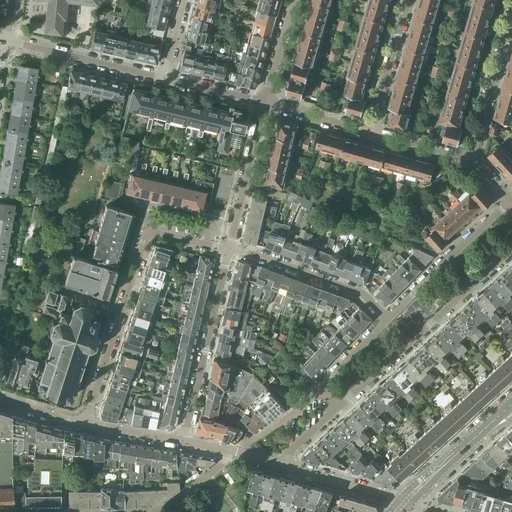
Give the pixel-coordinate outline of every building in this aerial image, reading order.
[(47,0),(44,32),(60,33),(62,18),(65,18),(67,1),(97,4),(97,0),(47,0)] [(197,0),(196,6),(212,10),(216,11),(217,6),(214,5),(215,0),(197,0)] [(264,0),(259,0),(257,10),(274,15),(276,10),(277,9),(278,6),(277,5),(278,4),(264,0)] [(311,1),(306,16),(327,22),(331,6),(311,1)] [(368,1),(363,16),(384,22),(388,7),(368,1)] [(419,2),(414,17),(434,23),(438,8),(419,2)] [(473,2),(469,17),(489,22),(493,7),(473,2)] [(151,3),(149,14),(166,18),(167,17),(168,13),(167,12),(168,9),(169,8),(151,3)] [(233,15),(238,17),(241,5),(237,4),(235,4),(233,15)] [(193,16),(193,17),(209,21),(210,21),(215,23),(218,12),(216,11),(212,10),(196,6),(195,11),(194,11),(192,15),(193,16)] [(257,10),(254,21),(271,26),(273,21),(274,21),(275,16),(274,16),(274,15),(257,10)] [(166,18),(149,14),(146,25),(163,29),(164,24),(166,24),(167,20),(165,19),(166,18)] [(234,28),(236,28),(238,17),(233,15),(230,27),(234,28)] [(306,16),(302,31),(323,37),(327,22),(306,16)] [(363,16),(359,32),(379,38),(384,22),(363,16)] [(191,23),(190,28),(206,32),(209,21),(193,17),(193,18),(192,18),(191,22),(191,23)] [(414,17),(410,32),(430,38),(434,23),(414,17)] [(469,17),(465,32),(485,37),(489,22),(469,17)] [(251,33),(252,33),(268,37),(268,36),(269,36),(271,31),(270,31),(271,26),(254,21),(251,33)] [(152,28),(152,33),(151,34),(162,37),(164,31),(152,28)] [(209,33),(206,32),(190,28),(189,32),(188,32),(187,37),(188,38),(187,38),(203,43),(205,36),(208,36),(209,33)] [(100,50),(101,51),(105,33),(94,31),(90,47),(91,48),(91,49),(95,50),(96,49),(100,50)] [(302,31),(298,46),(318,52),(323,37),(302,31)] [(359,32),(355,47),(375,53),(379,38),(359,32)] [(410,32),(406,47),(425,53),(430,38),(410,32)] [(465,32),(461,47),(480,52),(485,37),(465,32)] [(83,33),(80,42),(88,44),(91,36),(83,33)] [(111,53),(112,53),(116,36),(105,33),(101,51),(102,50),(105,51),(106,53),(110,54),(111,53)] [(252,33),(249,43),(265,48),(266,44),(267,43),(269,39),(268,38),(268,37),(252,33)] [(122,55),(122,56),(127,39),(116,36),(112,53),(113,53),(113,54),(117,55),(118,54),(122,55)] [(133,58),(133,59),(138,41),(127,39),(122,56),(123,55),(127,56),(128,58),(132,59),(133,58)] [(144,60),(144,61),(149,44),(138,41),(133,59),(134,58),(135,60),(139,60),(140,59),(144,60)] [(249,43),(246,54),(263,58),(265,53),(264,52),(265,48),(249,43)] [(149,44),(144,61),(145,61),(149,62),(149,63),(153,64),(154,63),(156,63),(160,46),(149,44)] [(189,52),(190,46),(189,46),(185,45),(183,51),(179,69),(184,70),(184,71),(190,73),(194,56),(195,54),(189,52)] [(293,61),(295,62),(314,67),(318,52),(298,46),(293,61)] [(355,47),(350,62),(371,68),(375,53),(355,47)] [(406,47),(401,62),(421,68),(425,53),(406,47)] [(461,47),(456,62),(476,67),(480,52),(461,47)] [(216,61),(211,78),(216,79),(217,78),(222,79),(226,64),(227,64),(226,63),(228,56),(226,56),(217,53),(215,61),(216,61)] [(246,54),(244,64),(259,68),(260,64),(261,64),(263,58),(246,54)] [(196,73),(201,74),(205,58),(194,56),(190,73),(195,74),(196,73)] [(205,76),(211,78),(216,61),(215,61),(205,58),(201,74),(205,75),(205,76)] [(290,78),(290,79),(307,83),(309,84),(314,67),(295,62),(290,78)] [(348,76),(347,78),(366,83),(371,68),(350,62),(346,76),(348,76)] [(401,62),(397,77),(417,83),(421,68),(401,62)] [(456,62),(452,77),(472,82),(476,67),(456,62)] [(239,63),(236,73),(257,79),(259,74),(258,73),(259,68),(244,64),(239,63)] [(18,65),(10,112),(30,115),(31,108),(33,108),(34,107),(31,106),(33,95),(36,95),(36,94),(33,93),(36,76),(39,76),(39,75),(36,75),(37,68),(23,66),(23,65),(21,65),(18,65)] [(71,88),(78,90),(82,72),(81,73),(80,71),(76,70),(75,71),(70,70),(67,87),(66,89),(70,90),(71,88)] [(227,81),(229,82),(246,86),(254,88),(255,85),(256,85),(257,79),(236,73),(233,72),(232,72),(230,71),(229,73),(227,73),(227,75),(228,76),(227,80),(227,81)] [(78,90),(89,92),(93,75),(92,75),(88,74),(87,73),(83,72),(82,73),(82,72),(78,90)] [(511,73),(507,72),(502,87),(511,89),(511,73)] [(89,92),(100,95),(104,77),(103,78),(99,77),(98,75),(94,75),(93,76),(93,75),(89,92)] [(100,95),(110,97),(114,80),(113,80),(113,79),(109,78),(108,79),(104,78),(104,77),(100,95)] [(397,77),(393,93),(412,98),(417,83),(397,77)] [(452,77),(448,92),(467,97),(472,82),(452,77)] [(347,94),(362,99),(366,83),(347,78),(343,93),(347,94)] [(307,83),(290,79),(289,84),(287,84),(286,88),(287,90),(286,94),(285,93),(285,94),(286,94),(286,96),(287,95),(291,96),(291,98),(295,99),(297,97),(301,98),(301,100),(302,99),(307,83)] [(114,80),(110,97),(122,100),(125,85),(125,83),(120,82),(120,81),(116,80),(115,81),(114,80)] [(228,110),(138,89),(139,87),(138,86),(138,87),(134,86),(134,84),(133,84),(133,87),(127,109),(218,130),(216,138),(220,139),(217,150),(226,153),(230,135),(235,136),(236,130),(243,132),(245,120),(245,119),(245,120),(239,119),(241,111),(233,109),(233,107),(232,107),(229,106),(228,110)] [(62,86),(62,88),(51,138),(44,165),(35,202),(39,204),(41,198),(49,166),(55,139),(63,104),(66,89),(67,87),(62,86)] [(511,89),(502,87),(498,102),(511,106),(511,89)] [(448,92),(443,107),(463,112),(467,97),(448,92)] [(388,108),(392,109),(411,114),(408,113),(412,98),(393,93),(388,108)] [(362,99),(347,94),(342,111),(361,117),(366,100),(362,99)] [(511,106),(498,102),(494,118),(511,122),(511,106)] [(439,122),(444,123),(459,127),(463,112),(443,107),(439,122)] [(411,114),(392,109),(387,125),(406,131),(411,114)] [(30,115),(10,112),(0,173),(0,192),(2,193),(16,195),(24,197),(24,194),(16,193),(17,189),(20,189),(20,188),(17,187),(20,171),(23,171),(23,170),(21,169),(21,165),(26,166),(26,164),(22,163),(23,157),(25,158),(25,156),(23,156),(26,139),(28,140),(28,138),(26,138),(28,126),(30,126),(31,124),(28,124),(30,115)] [(279,120),(275,137),(294,141),(298,125),(279,120)] [(444,123),(439,140),(458,145),(461,145),(462,141),(459,139),(462,129),(459,127),(444,123)] [(491,125),(489,134),(492,137),(497,136),(499,127),(496,124),(491,125)] [(427,137),(432,138),(434,133),(429,132),(430,130),(424,128),(422,135),(428,136),(427,137)] [(316,148),(328,152),(333,135),(321,131),(316,148)] [(328,152),(340,155),(345,138),(333,135),(328,152)] [(274,136),(270,152),(291,156),(294,141),(275,137),(274,136)] [(340,155),(361,161),(366,144),(345,138),(340,155)] [(495,164),(499,168),(511,157),(511,155),(511,142),(504,149),(500,145),(496,148),(494,147),(491,150),(492,152),(490,154),(490,157),(491,159),(490,161),(493,164),(495,164)] [(361,161),(381,167),(386,150),(366,144),(361,161)] [(381,167),(393,170),(398,153),(386,150),(381,167)] [(267,167),(268,167),(287,172),(291,156),(270,152),(267,167)] [(393,170),(405,174),(410,157),(398,153),(393,170)] [(511,155),(511,157),(499,168),(503,172),(502,174),(505,177),(507,177),(509,178),(511,178),(511,155)] [(405,174),(417,177),(422,160),(410,157),(405,174)] [(422,160),(417,177),(430,181),(434,164),(422,160)] [(264,184),(283,188),(286,176),(287,172),(268,167),(267,173),(266,177),(264,184)] [(461,172),(460,178),(468,182),(471,177),(471,178),(472,177),(471,176),(466,173),(465,172),(464,173),(461,172)] [(134,195),(136,196),(141,175),(131,173),(126,193),(130,194),(134,195)] [(145,198),(147,198),(152,178),(141,175),(136,196),(140,197),(140,196),(145,198)] [(155,200),(157,201),(162,180),(152,178),(147,198),(151,199),(155,200)] [(196,178),(194,188),(189,208),(192,209),(198,210),(198,211),(202,212),(205,200),(204,200),(205,198),(205,197),(205,195),(206,195),(206,194),(206,191),(207,191),(211,192),(213,183),(196,178)] [(105,196),(113,198),(117,199),(121,183),(109,180),(105,196)] [(166,203),(168,203),(173,183),(162,180),(157,201),(161,202),(161,201),(166,203)] [(470,194),(469,194),(484,209),(493,200),(476,182),(472,185),(475,188),(477,187),(479,189),(472,196),(470,194)] [(176,205),(178,206),(183,185),(173,183),(168,203),(172,204),(176,205)] [(187,208),(189,208),(194,188),(183,185),(178,206),(182,207),(182,206),(187,208)] [(299,205),(306,209),(309,210),(313,202),(289,191),(288,193),(277,191),(263,188),(261,196),(272,199),(273,196),(283,198),(291,202),(292,202),(299,205)] [(469,194),(460,202),(472,215),(481,207),(483,209),(484,209),(469,194)] [(253,197),(250,208),(265,211),(267,200),(261,198),(253,197)] [(0,294),(2,294),(2,293),(0,292),(0,290),(2,276),(5,276),(5,275),(3,275),(5,262),(7,263),(7,261),(5,261),(8,244),(10,245),(10,243),(8,243),(10,231),(12,231),(13,230),(10,229),(13,213),(16,213),(16,211),(13,211),(15,205),(0,202),(0,201),(0,294)] [(292,202),(291,206),(290,208),(297,211),(299,205),(292,202)] [(460,202),(451,211),(463,224),(472,215),(460,202)] [(106,205),(105,206),(97,231),(93,229),(89,241),(95,243),(91,256),(88,255),(86,260),(79,258),(85,239),(79,237),(75,249),(71,248),(68,256),(72,258),(64,282),(107,296),(116,269),(133,214),(106,205)] [(38,207),(34,206),(22,252),(27,253),(38,207)] [(250,208),(248,219),(262,222),(265,211),(250,208)] [(310,221),(311,218),(312,216),(314,212),(309,210),(306,209),(304,213),(308,215),(306,219),(310,221)] [(451,211),(442,219),(454,232),(463,224),(451,211)] [(248,219),(245,230),(259,234),(262,222),(248,219)] [(432,228),(434,230),(445,241),(454,232),(442,219),(432,228)] [(280,229),(273,250),(280,252),(289,229),(290,228),(290,226),(283,223),(282,225),(280,229)] [(265,247),(273,250),(280,229),(273,226),(271,232),(268,240),(265,247)] [(357,237),(358,237),(360,231),(352,228),(350,234),(357,237)] [(280,252),(288,255),(294,240),(290,239),(294,231),(289,229),(280,252)] [(288,255),(296,258),(304,235),(306,231),(301,229),(299,236),(296,235),(294,240),(288,255)] [(445,241),(434,230),(429,235),(424,229),(420,233),(437,252),(447,243),(445,241)] [(259,234),(245,230),(242,242),(257,245),(259,234)] [(358,237),(365,240),(367,234),(360,231),(358,237)] [(367,234),(365,240),(372,243),(374,237),(367,234)] [(296,258),(303,261),(311,238),(308,237),(304,235),(296,258)] [(303,261),(311,264),(318,243),(314,242),(315,239),(311,238),(303,261)] [(326,269),(335,246),(335,245),(332,244),(334,240),(329,238),(327,244),(319,267),(326,269)] [(319,241),(318,243),(311,264),(319,267),(327,244),(319,241)] [(326,269),(334,272),(340,257),(343,250),(345,245),(341,243),(339,248),(335,246),(326,269)] [(151,256),(167,261),(170,254),(174,255),(175,255),(176,250),(171,249),(155,245),(151,256)] [(397,257),(403,263),(416,275),(421,269),(433,257),(416,249),(405,260),(400,255),(397,257)] [(334,272),(342,275),(348,259),(343,258),(346,251),(343,250),(340,257),(334,272)] [(342,275),(349,278),(358,256),(360,251),(356,250),(352,261),(348,259),(342,275)] [(183,267),(187,268),(189,269),(189,268),(192,258),(193,254),(186,252),(183,267)] [(151,256),(149,264),(175,273),(176,273),(177,270),(172,269),(172,268),(166,266),(167,261),(151,256)] [(189,268),(196,270),(210,273),(214,259),(199,256),(198,259),(192,258),(189,268)] [(349,278),(357,281),(363,265),(366,258),(358,256),(349,278)] [(363,265),(357,281),(363,283),(365,284),(370,271),(374,261),(370,259),(367,267),(363,265)] [(392,259),(390,261),(410,281),(416,275),(403,263),(400,266),(392,259)] [(259,275),(261,267),(257,266),(257,269),(253,269),(251,269),(252,265),(238,261),(236,269),(249,273),(255,274),(259,275)] [(386,270),(386,271),(387,270),(404,287),(410,281),(390,261),(389,262),(392,264),(386,270)] [(149,264),(146,273),(162,279),(163,274),(173,277),(175,273),(149,264)] [(258,278),(257,282),(255,290),(253,290),(252,294),(256,295),(257,290),(262,291),(269,270),(262,267),(261,267),(259,275),(258,278)] [(236,269),(234,277),(248,280),(249,277),(255,278),(255,277),(258,278),(259,275),(255,274),(249,273),(236,269)] [(511,272),(509,269),(501,276),(511,288),(511,272)] [(188,272),(188,276),(208,281),(210,273),(196,270),(195,274),(188,272)] [(266,305),(266,303),(277,272),(269,270),(262,291),(262,292),(265,293),(262,303),(266,305)] [(379,272),(377,273),(398,293),(404,287),(387,270),(386,271),(382,275),(379,272)] [(370,271),(365,284),(366,285),(375,276),(377,274),(370,271)] [(275,290),(279,291),(284,275),(277,272),(266,303),(270,304),(272,298),(275,291),(275,290)] [(162,279),(146,273),(143,281),(166,289),(168,289),(169,286),(166,285),(166,283),(167,280),(162,279)] [(383,284),(379,287),(392,299),(398,293),(377,273),(377,274),(375,276),(383,284)] [(279,313),(281,309),(292,278),(284,275),(279,291),(273,306),(274,306),(272,311),(279,313)] [(192,282),(192,285),(207,289),(208,281),(188,276),(187,280),(192,282)] [(511,296),(510,294),(511,291),(511,288),(501,276),(492,284),(511,305),(511,296)] [(234,277),(232,285),(247,289),(247,288),(250,289),(249,293),(250,294),(249,295),(251,296),(252,294),(253,290),(255,290),(257,282),(250,281),(248,280),(234,277)] [(281,309),(288,311),(299,281),(292,278),(281,309)] [(143,281),(141,290),(162,296),(164,297),(166,289),(143,281)] [(295,304),(299,306),(307,284),(299,281),(288,311),(292,313),(295,304)] [(185,286),(184,292),(205,297),(207,289),(192,285),(186,284),(185,286)] [(301,315),(304,317),(314,286),(307,284),(299,306),(304,307),(301,315)] [(509,311),(511,308),(511,305),(492,284),(484,292),(497,306),(501,302),(509,311)] [(230,294),(227,305),(231,306),(242,308),(242,306),(244,299),(250,301),(251,296),(249,295),(250,294),(249,293),(250,289),(247,288),(247,289),(232,285),(230,293),(230,294)] [(392,299),(379,287),(376,285),(374,288),(372,286),(369,289),(386,305),(392,299)] [(310,310),(315,311),(323,290),(314,286),(304,317),(308,318),(310,311),(310,310)] [(43,361),(38,374),(37,379),(36,379),(36,380),(38,381),(39,381),(39,382),(38,384),(36,383),(36,384),(37,385),(37,387),(36,388),(37,389),(38,388),(40,390),(40,392),(41,392),(41,391),(44,390),(44,391),(44,393),(43,393),(43,394),(45,394),(62,399),(62,401),(64,400),(63,399),(64,396),(65,396),(67,397),(71,395),(71,393),(71,392),(73,392),(73,394),(74,395),(74,393),(75,393),(76,393),(77,392),(75,391),(78,382),(80,383),(80,381),(79,381),(81,372),(83,372),(84,371),(82,370),(84,362),(86,362),(87,361),(85,360),(88,351),(89,352),(95,350),(96,348),(94,347),(97,338),(99,337),(99,336),(97,336),(95,332),(96,331),(95,331),(98,323),(100,323),(100,321),(97,322),(94,318),(95,317),(94,316),(93,318),(89,319),(91,313),(93,313),(93,312),(91,312),(87,306),(89,304),(88,304),(86,305),(80,303),(80,301),(78,301),(71,299),(71,298),(72,298),(72,297),(71,297),(62,295),(61,293),(60,294),(61,295),(47,290),(44,302),(46,302),(42,314),(57,320),(53,322),(51,320),(50,321),(52,323),(49,332),(47,332),(47,334),(50,339),(51,340),(51,339),(52,339),(49,348),(47,348),(47,349),(49,349),(46,358),(45,358),(44,358),(43,359),(45,360),(45,362),(43,361)] [(141,290),(138,298),(161,305),(162,303),(160,302),(162,296),(141,290)] [(319,322),(321,319),(330,292),(323,290),(315,311),(319,313),(316,321),(319,322)] [(182,298),(182,300),(185,300),(186,296),(189,297),(189,301),(203,305),(205,297),(184,292),(183,294),(182,298)] [(328,321),(332,312),(338,295),(330,292),(321,319),(328,321)] [(493,309),(497,306),(484,292),(476,299),(497,322),(501,318),(493,309)] [(338,314),(334,319),(335,319),(341,313),(340,312),(342,311),(346,306),(352,300),(338,295),(332,312),(338,314)] [(138,298),(135,306),(157,312),(158,309),(164,311),(166,306),(161,305),(138,298)] [(492,326),(497,322),(476,299),(467,307),(480,321),(484,317),(492,326)] [(181,303),(180,307),(201,312),(203,305),(189,301),(188,305),(184,304),(185,300),(182,300),(181,302),(181,303)] [(372,320),(352,300),(346,306),(349,309),(352,306),(356,310),(353,313),(366,326),(372,320)] [(135,306),(133,313),(154,320),(155,317),(157,312),(135,306)] [(185,317),(199,321),(201,312),(180,307),(180,311),(179,316),(181,316),(185,317)] [(476,324),(480,321),(467,307),(459,315),(480,337),(484,333),(476,324)] [(226,308),(225,316),(247,321),(249,313),(241,312),(230,309),(226,308)] [(342,314),(360,332),(366,326),(353,313),(350,317),(344,311),(342,314)] [(133,313),(130,322),(152,329),(154,325),(159,327),(161,322),(154,320),(133,313)] [(341,313),(335,319),(338,322),(341,319),(344,322),(341,325),(354,338),(360,332),(342,314),(341,313)] [(475,341),(480,337),(459,315),(451,322),(463,336),(468,333),(475,341)] [(225,316),(223,324),(245,329),(247,321),(225,316)] [(178,319),(177,323),(180,324),(197,328),(199,321),(185,317),(184,321),(178,319)] [(339,329),(336,332),(348,344),(354,338),(341,325),(338,322),(335,319),(334,319),(334,318),(331,321),(339,329)] [(127,330),(152,337),(153,338),(154,336),(151,335),(152,329),(130,322),(127,330)] [(460,339),(463,336),(451,322),(442,330),(463,353),(468,349),(460,339)] [(511,332),(510,331),(511,330),(511,329),(511,324),(510,322),(501,330),(509,338),(508,339),(509,340),(505,343),(511,350),(511,352),(509,356),(511,359),(511,332)] [(181,333),(196,336),(197,328),(180,324),(179,332),(181,333)] [(223,325),(221,333),(249,339),(251,331),(245,330),(245,329),(223,324),(223,325)] [(328,324),(322,331),(329,338),(341,350),(348,344),(336,332),(328,324)] [(127,330),(124,340),(140,345),(147,348),(149,341),(151,341),(152,337),(127,330)] [(460,355),(463,353),(442,330),(434,337),(447,351),(449,353),(453,350),(459,357),(460,356),(460,355)] [(322,331),(316,337),(318,339),(322,336),(326,340),(323,344),(336,356),(341,350),(329,338),(322,331)] [(174,336),(173,339),(194,344),(196,336),(181,333),(180,336),(175,335),(174,336)] [(219,340),(240,346),(247,347),(249,339),(221,333),(219,340)] [(279,338),(284,341),(285,341),(287,336),(281,333),(279,338)] [(484,342),(486,344),(490,340),(492,339),(488,336),(483,341),(484,342)] [(320,347),(315,353),(327,365),(336,356),(323,344),(318,339),(316,337),(313,340),(320,347)] [(443,355),(447,351),(434,337),(425,345),(446,368),(451,364),(443,355)] [(178,345),(178,348),(192,351),(194,344),(173,339),(173,343),(178,345)] [(124,340),(120,353),(136,358),(137,355),(139,356),(140,355),(146,357),(146,356),(155,359),(158,351),(147,348),(140,345),(124,340)] [(219,340),(217,348),(238,353),(240,346),(219,340)] [(486,344),(484,342),(476,350),(478,352),(486,344)] [(36,373),(38,374),(43,361),(38,360),(38,359),(25,355),(28,347),(18,344),(15,356),(14,356),(6,381),(16,384),(17,382),(28,386),(31,374),(35,375),(36,373)] [(442,371),(446,368),(425,345),(418,352),(430,366),(434,362),(442,371)] [(311,356),(309,359),(321,371),(327,365),(315,353),(307,346),(304,349),(311,356)] [(172,347),(170,355),(190,359),(192,351),(178,348),(177,352),(174,351),(174,348),(172,347)] [(215,358),(215,359),(229,363),(230,356),(237,358),(238,353),(217,348),(215,358)] [(427,369),(430,366),(418,352),(410,359),(430,382),(434,378),(427,369)] [(135,367),(139,368),(140,369),(143,360),(136,358),(120,353),(117,362),(135,367)] [(266,353),(262,353),(256,358),(263,366),(269,361),(273,356),(266,353)] [(170,354),(168,362),(188,367),(190,359),(170,355),(170,354)] [(496,367),(492,371),(505,386),(511,379),(511,359),(509,356),(505,359),(503,357),(494,365),(496,367)] [(211,377),(228,390),(240,399),(248,372),(229,363),(215,359),(211,377),(211,376),(211,377)] [(321,371),(309,359),(302,366),(314,379),(321,371)] [(426,386),(430,382),(410,359),(402,367),(414,381),(418,377),(426,386)] [(138,373),(140,369),(139,368),(135,367),(117,362),(114,370),(137,377),(138,373)] [(164,366),(167,366),(167,368),(167,370),(187,375),(188,368),(188,367),(168,362),(165,362),(164,366)] [(410,384),(414,381),(402,367),(393,374),(414,397),(420,404),(424,400),(410,384)] [(114,370),(112,378),(135,385),(137,377),(114,370)] [(170,379),(185,383),(187,375),(167,370),(165,378),(170,379)] [(479,383),(474,387),(488,401),(493,397),(500,391),(500,390),(505,386),(492,371),(488,375),(486,373),(477,381),(479,383)] [(248,372),(240,399),(241,398),(258,410),(269,422),(274,418),(273,417),(284,407),(285,408),(286,407),(285,406),(294,398),(283,387),(275,396),(263,383),(266,380),(258,372),(255,375),(254,375),(249,373),(248,372)] [(411,400),(414,397),(393,374),(385,382),(398,396),(401,392),(410,402),(411,400)] [(211,377),(208,387),(223,395),(226,397),(228,390),(211,377)] [(109,386),(130,393),(131,389),(133,389),(133,390),(138,391),(139,387),(135,385),(112,378),(109,386)] [(164,382),(163,386),(183,391),(185,383),(170,379),(169,383),(164,382)] [(394,399),(398,396),(385,382),(377,389),(398,412),(402,408),(394,399)] [(109,386),(107,393),(128,400),(129,396),(130,393),(109,386)] [(167,392),(167,395),(181,398),(183,391),(163,386),(162,390),(164,391),(167,392)] [(206,396),(221,404),(223,395),(208,387),(206,396)] [(461,399),(457,403),(471,418),(470,417),(476,412),(483,406),(482,406),(488,401),(474,387),(470,391),(469,389),(460,397),(461,399)] [(393,416),(398,412),(377,389),(369,396),(382,411),(385,407),(393,416)] [(228,390),(226,397),(224,405),(225,405),(228,407),(232,401),(237,405),(238,403),(239,401),(240,399),(228,390)] [(107,393),(105,400),(121,406),(122,402),(127,404),(128,400),(107,393)] [(162,394),(160,402),(179,407),(181,398),(167,395),(162,394)] [(204,404),(219,410),(223,411),(224,412),(225,405),(224,405),(221,404),(206,396),(204,404)] [(378,414),(382,411),(369,396),(361,404),(381,427),(386,423),(378,414)] [(126,407),(123,415),(121,422),(123,422),(139,425),(144,399),(140,398),(140,401),(139,401),(138,407),(134,406),(133,410),(128,408),(126,407)] [(241,398),(240,399),(239,401),(238,403),(246,408),(244,412),(253,418),(263,427),(269,422),(258,410),(241,398)] [(139,425),(147,427),(150,410),(147,409),(148,400),(144,399),(139,425)] [(104,403),(102,408),(123,415),(126,407),(121,406),(105,400),(104,403)] [(155,428),(155,427),(158,411),(154,410),(155,404),(157,402),(152,401),(150,410),(147,427),(155,428)] [(160,402),(158,411),(155,427),(169,430),(175,427),(174,427),(179,407),(160,402)] [(232,403),(225,412),(223,420),(228,422),(233,423),(234,424),(244,428),(247,425),(240,419),(234,414),(239,408),(232,403)] [(444,414),(440,418),(453,433),(471,418),(457,403),(453,406),(451,404),(442,413),(444,414)] [(204,404),(202,413),(217,418),(221,419),(223,411),(219,410),(204,404)] [(379,429),(381,427),(361,404),(353,411),(365,425),(369,422),(377,431),(379,430),(379,429)] [(107,420),(121,422),(123,415),(102,408),(100,414),(102,418),(107,420)] [(253,418),(244,412),(241,410),(239,413),(243,416),(240,419),(247,425),(248,425),(256,433),(263,427),(253,418)] [(0,507),(14,507),(22,509),(53,507),(60,507),(60,490),(61,467),(61,463),(62,461),(34,460),(34,466),(33,470),(32,470),(27,475),(27,481),(27,494),(24,495),(24,491),(13,492),(13,475),(12,475),(12,465),(12,454),(22,455),(34,456),(34,451),(43,452),(45,452),(62,453),(64,431),(36,423),(10,415),(4,413),(0,411),(0,507)] [(361,429),(365,425),(353,411),(345,418),(365,441),(369,438),(361,429)] [(197,433),(212,436),(215,420),(217,418),(202,413),(203,413),(201,418),(197,433)] [(364,443),(365,441),(345,418),(337,426),(349,440),(353,436),(361,445),(364,443)] [(427,430),(422,434),(436,449),(453,433),(440,418),(436,422),(434,420),(425,428),(427,430)] [(212,436),(222,438),(229,425),(220,421),(215,420),(212,436)] [(229,425),(222,438),(221,440),(229,443),(230,441),(235,444),(243,431),(238,428),(229,425)] [(354,445),(349,440),(337,426),(329,433),(341,447),(344,444),(349,450),(354,445)] [(64,429),(64,431),(62,453),(62,458),(68,459),(68,452),(71,453),(73,432),(64,429)] [(377,437),(380,440),(386,434),(384,431),(377,437)] [(83,434),(73,432),(71,453),(71,468),(77,469),(78,455),(82,455),(83,434)] [(346,453),(341,447),(329,433),(320,441),(333,455),(336,452),(341,457),(346,453)] [(498,441),(510,454),(511,456),(511,454),(511,438),(507,433),(498,441)] [(93,436),(83,434),(82,455),(81,461),(88,462),(88,458),(91,458),(93,436)] [(409,446),(405,450),(419,465),(436,449),(422,434),(418,438),(416,436),(412,440),(408,444),(409,446)] [(103,439),(93,436),(91,458),(91,468),(97,468),(98,464),(99,458),(102,459),(103,439)] [(112,441),(103,439),(102,459),(103,458),(107,458),(106,467),(111,468),(111,466),(112,441)] [(119,442),(112,441),(111,466),(115,466),(115,458),(118,459),(119,442)] [(341,464),(333,455),(320,441),(312,448),(325,462),(328,459),(335,466),(338,467),(341,464)] [(504,466),(508,466),(511,464),(506,458),(510,454),(498,441),(489,449),(501,462),(504,466)] [(128,444),(119,442),(118,459),(118,461),(123,461),(122,469),(118,469),(118,472),(127,472),(128,444)] [(135,445),(128,444),(127,472),(129,472),(130,472),(130,461),(134,461),(135,445)] [(134,472),(130,472),(129,472),(129,479),(130,479),(132,479),(134,479),(135,479),(142,479),(143,471),(144,446),(135,445),(134,461),(134,463),(134,472)] [(152,448),(144,446),(143,471),(147,471),(147,464),(150,464),(152,448)] [(371,455),(373,457),(376,454),(371,447),(367,450),(369,452),(368,452),(370,455),(371,455)] [(160,449),(152,448),(150,464),(150,466),(155,466),(154,472),(150,472),(150,473),(150,476),(154,476),(156,476),(158,476),(160,449)] [(327,465),(325,462),(312,448),(303,456),(304,460),(304,459),(327,466),(327,465)] [(168,450),(160,449),(158,476),(162,475),(163,466),(166,466),(168,450)] [(494,468),(501,462),(489,449),(482,456),(494,468)] [(176,452),(168,450),(166,466),(166,474),(166,476),(171,476),(172,476),(172,468),(176,468),(176,467),(177,468),(176,452)] [(392,462),(388,466),(402,480),(419,465),(405,450),(401,454),(399,452),(390,460),(392,462)] [(177,468),(185,469),(187,454),(176,452),(177,468)] [(187,454),(185,469),(192,470),(195,468),(193,466),(195,464),(197,455),(187,454)] [(215,459),(197,455),(195,464),(193,466),(195,468),(199,465),(204,471),(216,462),(215,459)] [(356,475),(358,473),(373,459),(370,455),(365,460),(361,455),(347,468),(346,469),(348,472),(352,473),(354,472),(356,475)] [(486,475),(494,468),(482,456),(475,463),(486,475)] [(369,478),(377,470),(380,467),(373,459),(358,473),(360,476),(364,477),(366,475),(369,478)] [(385,462),(380,467),(377,470),(380,473),(373,479),(386,483),(387,484),(387,483),(395,486),(402,480),(388,466),(385,462)] [(475,476),(480,477),(483,478),(486,475),(475,463),(464,472),(464,473),(471,475),(475,476)] [(256,506),(260,492),(265,473),(254,470),(248,488),(254,490),(250,504),(256,506)] [(143,471),(142,479),(156,480),(156,476),(154,476),(150,476),(150,473),(146,472),(147,471),(143,471)] [(235,482),(228,472),(224,475),(231,484),(235,482)] [(261,507),(266,509),(276,476),(265,473),(260,492),(265,493),(261,507)] [(171,476),(171,481),(171,482),(160,483),(160,488),(156,488),(157,505),(179,490),(178,475),(172,476),(171,476)] [(279,507),(282,498),(287,479),(276,476),(266,509),(272,511),(274,505),(279,507)] [(463,505),(472,508),(477,490),(478,483),(480,477),(475,476),(473,486),(472,488),(468,487),(463,505)] [(440,499),(453,503),(458,485),(460,480),(457,478),(439,495),(438,495),(439,499),(440,499)] [(282,498),(279,507),(284,508),(282,511),(288,511),(298,483),(287,479),(282,498)] [(481,511),(485,511),(489,511),(495,496),(490,494),(493,487),(494,482),(490,480),(489,483),(488,486),(481,511)] [(489,511),(500,511),(509,483),(505,482),(500,497),(495,495),(495,496),(489,511)] [(114,489),(115,508),(116,508),(123,507),(123,490),(123,483),(115,483),(115,486),(115,489),(114,489)] [(298,483),(288,511),(295,511),(297,508),(301,510),(303,504),(304,505),(305,504),(311,486),(298,483)] [(477,490),(472,508),(481,511),(488,486),(478,483),(477,490)] [(511,483),(509,483),(500,511),(509,511),(511,506),(511,489),(511,487),(511,483)] [(453,503),(463,505),(468,487),(458,485),(453,503)] [(323,490),(311,486),(305,504),(309,505),(306,511),(313,511),(316,507),(323,490)] [(115,508),(114,489),(104,488),(100,488),(100,491),(99,507),(115,508)] [(157,505),(156,488),(147,489),(149,506),(157,505)] [(132,507),(131,489),(123,490),(123,507),(132,507)] [(139,506),(138,489),(131,489),(132,507),(139,506)] [(149,506),(147,489),(138,489),(139,506),(149,506)] [(334,493),(323,490),(316,507),(319,508),(317,511),(325,511),(326,511),(334,493)] [(90,507),(91,491),(76,491),(75,507),(90,507)] [(99,507),(100,491),(91,491),(90,507),(99,507)] [(353,507),(354,507),(361,511),(374,511),(377,509),(377,508),(376,505),(344,496),(335,493),(332,501),(339,503),(340,503),(353,507)] [(332,501),(330,506),(337,510),(340,503),(339,503),(332,501)]
